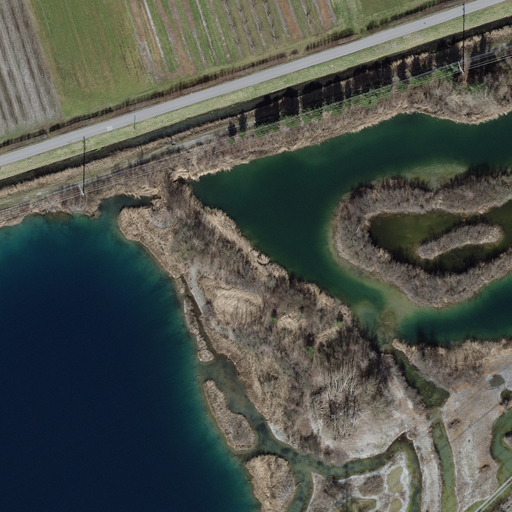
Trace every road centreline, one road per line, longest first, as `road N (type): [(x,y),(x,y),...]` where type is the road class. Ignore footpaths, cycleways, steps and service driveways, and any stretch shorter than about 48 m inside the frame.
road 1 (track): [(511,42),(0,211)]
road 2 (track): [(492,0),(0,161)]
road 3 (track): [(431,511),(436,472),(421,427),(385,367)]
